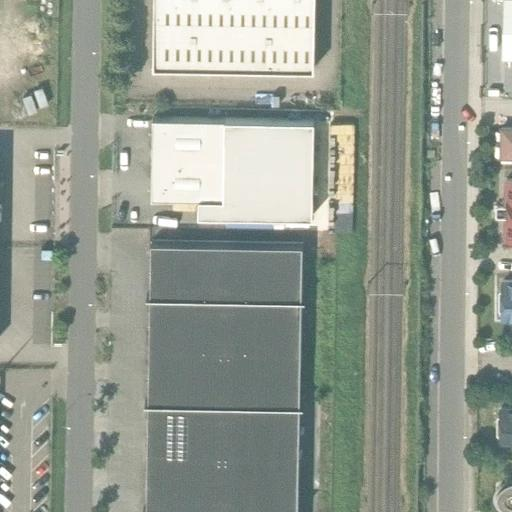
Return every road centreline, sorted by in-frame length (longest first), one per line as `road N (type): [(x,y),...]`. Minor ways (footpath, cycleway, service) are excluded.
road 1 (residential): [(89,0),(79,511)]
road 2 (residential): [(449,511),(456,0)]
road 3 (unknown): [(20,358),(21,129)]
road 4 (unknown): [(20,511),(20,358)]
